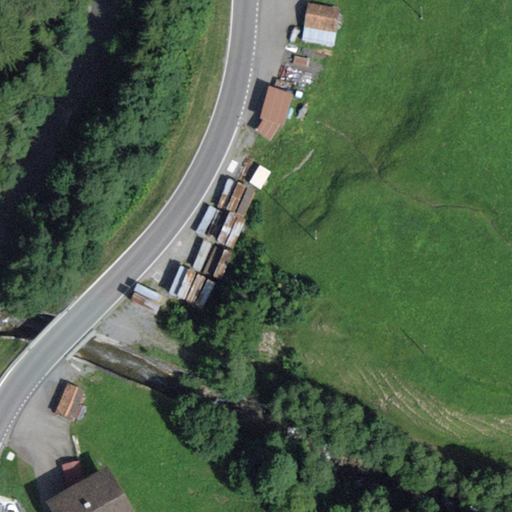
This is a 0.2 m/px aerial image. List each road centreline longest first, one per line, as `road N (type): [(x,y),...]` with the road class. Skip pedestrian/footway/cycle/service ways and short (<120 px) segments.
road 1 (tertiary): [(0,410),(29,367),(186,201),(228,112),(243,0)]
road 2 (track): [(153,243),(511,463)]
